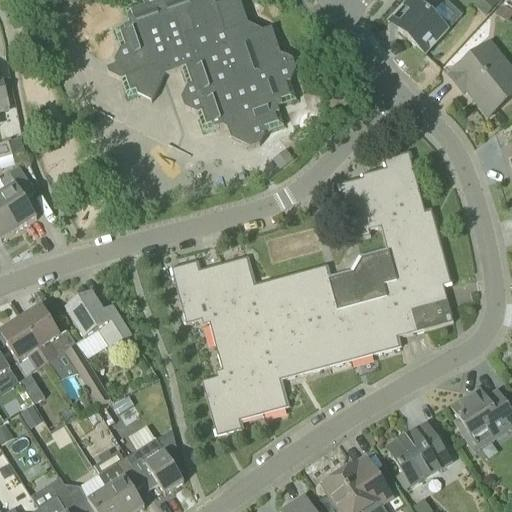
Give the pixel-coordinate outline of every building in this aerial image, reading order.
[(107,71),(109,77),(120,83),(121,83),(128,101),(138,98),(152,105),(165,78),(182,72),(188,89),(182,101),(185,111),(197,117),(198,117),(204,135),(214,132),(222,129),(229,132),(232,142),(250,151),(260,148),(266,136),(266,135),(284,129),(279,115),(280,115),(278,110),(283,108),(283,107),(297,103),(290,84),(291,84),(297,72),(293,63),(281,57),(272,31),(263,34),(249,27),(242,6),(233,2),(217,8),(204,2),(195,5),(193,0),(145,0),(144,5),(126,12),(129,21),(128,21),(131,27),(125,29),(124,29),(125,30),(115,33),(122,51),(121,52),(115,64),(117,68),(107,71)] [(403,28),(398,33),(426,58),(427,57),(423,53),(432,43),(436,46),(458,22),(458,18),(444,4),(439,4),(434,0),(410,0),(404,7),(415,18),(404,29),(403,28)] [(394,30),(409,17),(404,11),(389,24),(394,30)] [(28,28),(24,19),(10,25),(15,34),(28,28)] [(488,120),(511,100),(511,73),(490,46),(450,79),(464,96),(467,94),(488,120)] [(0,107),(9,105),(4,80),(0,81),(0,107)] [(511,150),(501,154),(511,185),(511,150)] [(428,224),(425,215),(411,163),(402,165),(400,159),(384,163),(386,172),(371,176),(373,183),(365,185),(365,182),(348,186),(350,192),(341,195),(354,244),(371,239),(369,234),(381,231),(388,255),(362,262),(354,277),(330,283),(328,276),(320,278),(318,272),(286,280),(288,287),(272,291),(270,285),(255,289),(247,261),(231,266),(233,272),(216,277),(215,270),(200,274),(197,266),(181,270),(183,276),(174,279),(187,328),(202,323),(204,329),(210,327),(214,342),(221,340),(225,357),(219,358),(223,374),(216,375),(218,381),(202,385),(216,433),(224,431),(226,437),(242,433),(240,427),(255,423),(253,415),(270,410),(272,418),(289,414),(280,384),(296,379),(294,373),(310,369),(312,375),(343,366),(342,360),(358,356),(360,362),(376,358),(374,351),(382,349),(384,355),(400,351),(397,340),(454,325),(444,289),(452,287),(447,271),(441,272),(436,256),(443,254),(434,223),(428,224)] [(116,182),(123,216),(213,196),(206,162),(116,182)] [(8,193),(0,198),(0,203),(19,233),(37,222),(25,202),(35,196),(20,172),(2,184),(8,193)] [(0,243),(1,245),(19,233),(0,203),(0,243)] [(99,335),(111,353),(132,340),(114,311),(104,317),(92,298),(67,314),(85,343),(99,335)] [(49,368),(67,357),(81,379),(79,384),(86,394),(91,395),(101,411),(112,404),(78,349),(68,335),(60,340),(41,311),(21,324),(49,368)] [(38,374),(49,368),(21,324),(1,336),(19,366),(29,360),(38,374)] [(0,377),(11,371),(0,354),(0,377)] [(20,386),(34,408),(45,401),(31,379),(20,386)] [(456,426),(467,444),(475,455),(511,430),(511,417),(497,394),(486,402),(480,393),(453,411),(460,423),(456,426)] [(147,427),(129,439),(138,453),(156,442),(147,427)] [(388,453),(407,482),(412,490),(450,465),(429,431),(406,446),(404,443),(388,453)] [(160,447),(177,475),(182,472),(173,439),(160,447)] [(157,442),(127,461),(145,488),(149,495),(159,488),(165,498),(184,486),(157,442)] [(93,470),(107,493),(119,511),(143,511),(145,511),(134,494),(145,488),(127,461),(123,464),(117,455),(111,459),(107,454),(97,460),(100,466),(93,470)] [(324,488),(339,511),(367,511),(390,498),(370,467),(358,475),(354,469),(324,488)] [(42,511),(65,511),(75,506),(70,497),(64,489),(54,495),(58,502),(42,511)] [(75,506),(85,499),(80,491),(70,497),(75,506)] [(92,511),(119,511),(107,493),(88,505),(92,511)] [(312,511),(305,500),(289,511),(312,511)]
